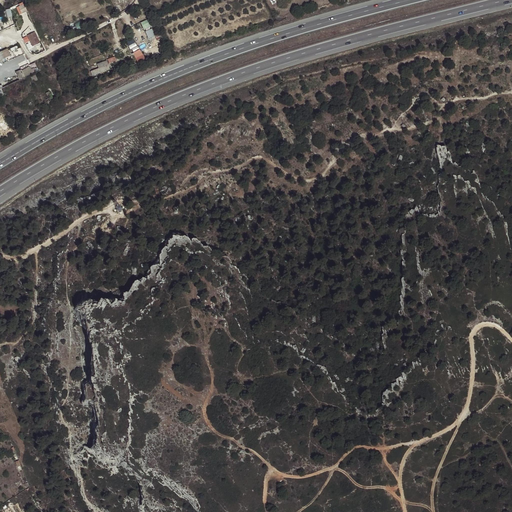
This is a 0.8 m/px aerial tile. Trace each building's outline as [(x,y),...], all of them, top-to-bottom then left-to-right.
[(141,23),(145,30),(151,26),(148,19),(141,23)] [(149,39),(156,36),(153,29),(146,31),(149,39)] [(28,36),(33,47),(40,43),(35,32),(28,36)] [(8,49),(0,52),(0,60),(11,55),(8,49)] [(140,50),(133,53),(140,64),(146,61),(140,50)] [(106,61),(97,64),(98,69),(90,71),(92,76),(101,73),(101,74),(103,73),(103,72),(109,70),(106,61)] [(33,74),(30,67),(22,70),(21,69),(16,72),(19,80),(33,74)]
